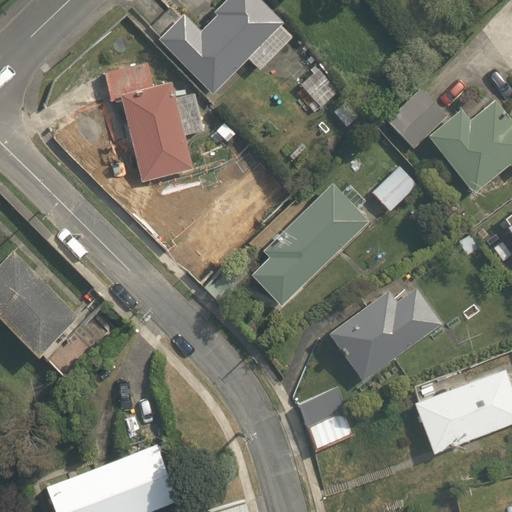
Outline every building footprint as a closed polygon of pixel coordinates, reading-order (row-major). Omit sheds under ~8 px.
[(155,39),(209,93),(282,21),(261,0),(220,0),(210,10),(214,14),(198,31),(181,14),(155,39)] [(118,98),(138,181),(190,168),(168,82),(152,86),(146,62),(102,73),(109,100),(118,98)] [(384,120),(412,148),(444,117),(416,88),(384,120)] [(425,136),(470,193),(508,163),(511,168),(511,121),(493,98),(467,119),(459,109),(425,136)] [(331,112),(346,128),(359,116),(345,100),(331,112)] [(237,139),(221,123),(213,132),(229,147),(237,139)] [(279,176),(255,152),(236,171),(260,194),(279,176)] [(387,212),(415,185),(398,167),(370,194),(387,212)] [(260,250),(298,289),(367,221),(329,182),(260,250)] [(504,226),(511,237),(511,219),(503,226),(504,226)] [(0,260),(0,320),(36,357),(77,317),(11,250),(0,260)] [(232,313),(260,287),(246,271),(217,297),(232,313)] [(326,333),(360,381),(441,324),(414,285),(393,300),(385,289),(325,331),(326,333)] [(412,402),(431,453),(511,422),(511,394),(503,369),(412,402)] [(323,409),(342,457),(382,442),(363,394),(323,409)] [(151,444),(39,485),(49,511),(145,511),(172,502),(151,444)] [(208,511),(247,511),(244,501),(208,511)]
